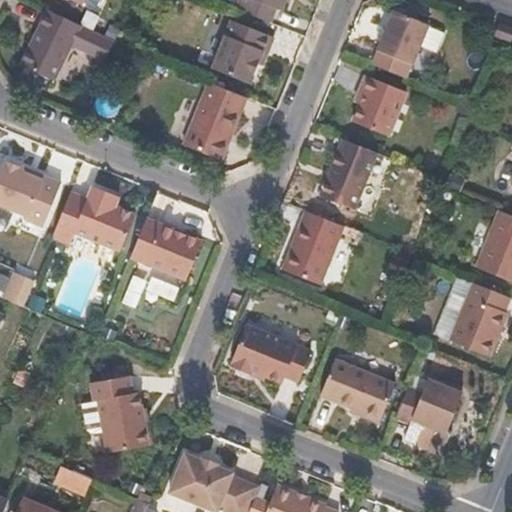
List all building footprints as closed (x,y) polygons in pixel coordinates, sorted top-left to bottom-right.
[(282,15),(288,0),(248,0),(244,12),(272,23),(277,11),(282,15)] [(55,81),(81,26),(48,10),(20,65),(55,81)] [(413,67),(421,47),(435,52),(443,32),(393,13),(376,52),(378,54),(372,67),(406,80),(410,67),(413,67)] [(252,84),(259,66),(265,68),(276,38),(233,21),(213,68),(252,84)] [(511,44),(511,39),(511,31),(498,26),(493,37),(511,44)] [(353,103),(358,106),(351,123),(388,138),(406,93),(365,77),(353,103)] [(222,162),(249,98),(210,83),(185,146),(222,162)] [(354,211),(377,154),(342,141),(318,197),(354,211)] [(45,227),(63,182),(45,175),(42,179),(23,172),(25,167),(3,159),(0,167),(0,204),(26,216),(26,220),(45,227)] [(122,252),(137,213),(119,206),(122,198),(93,186),(87,198),(73,192),(53,237),(71,244),(76,233),(122,252)] [(320,286),(343,227),(305,211),(281,269),(320,286)] [(511,218),(499,213),(476,269),(511,284),(511,218)] [(189,281),(205,241),(148,218),(132,257),(189,281)] [(0,230),(17,236),(9,259),(23,263),(33,233),(0,222),(0,230)] [(27,305),(35,282),(17,275),(13,273),(4,294),(27,305)] [(123,304),(138,308),(148,279),(133,274),(123,304)] [(152,276),(147,291),(177,301),(182,286),(152,276)] [(489,359),(507,315),(505,313),(511,298),(473,283),(449,342),(489,359)] [(0,357),(0,358),(16,321),(0,314),(0,357)] [(231,366),(250,374),(264,380),(266,376),(283,383),(285,377),(300,382),(312,352),(246,325),(230,361),(232,363),(231,366)] [(110,342),(113,333),(104,329),(100,338),(110,342)] [(435,361),(438,350),(426,345),(421,355),(435,361)] [(385,409),(396,383),(336,358),(321,395),(351,407),(350,412),(380,423),(385,409)] [(416,389),(420,378),(413,376),(409,386),(416,389)] [(150,447),(140,394),(133,395),(130,377),(90,384),(94,403),(98,402),(107,454),(150,447)] [(446,433),(464,392),(429,378),(421,399),(406,392),(396,418),(410,425),(404,441),(418,447),(420,443),(427,447),(434,428),(446,433)] [(250,511),(256,498),(260,487),(233,476),(234,472),(219,467),(219,462),(202,455),(200,459),(184,452),(168,491),(217,511),(220,509),(227,511),(250,511)] [(90,481),(58,467),(52,483),(84,495),(90,481)] [(137,498),(141,487),(131,482),(127,494),(137,498)] [(337,511),(327,508),(328,503),(307,495),(306,500),(296,495),(297,492),(277,485),(270,503),(256,498),(250,511),(337,511)] [(0,511),(3,511),(10,499),(0,494),(0,511)] [(58,511),(26,498),(20,511),(58,511)] [(148,511),(150,507),(151,504),(142,500),(137,511),(148,511)]
